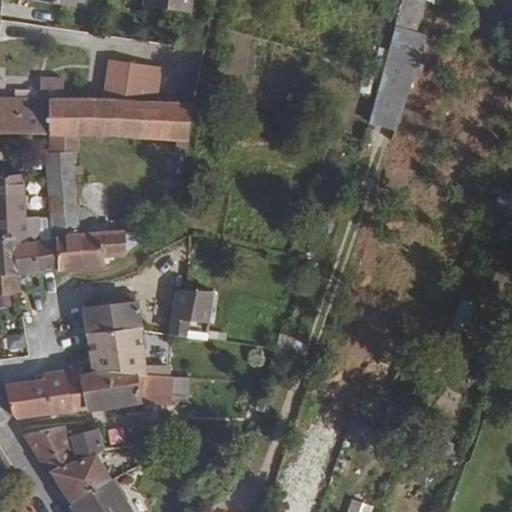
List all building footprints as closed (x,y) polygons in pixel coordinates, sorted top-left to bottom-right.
[(75,9),(76,0),(30,0),(30,2),(75,9)] [(144,0),(143,10),(187,18),(189,0),(144,0)] [(419,34),(427,1),(441,5),(442,0),(401,0),(372,124),(399,130),(422,35),(419,34)] [(102,102),(122,103),(123,61),(101,60),(102,102)] [(122,103),(135,104),(134,61),(123,61),(122,103)] [(37,101),(0,99),(0,136),(47,137),(47,101),(59,101),(60,79),(37,78),(37,101)] [(47,101),(47,137),(72,138),(173,139),(173,157),(177,158),(176,171),(184,171),(188,143),(188,133),(190,110),(135,104),(122,103),(102,102),(59,101),(47,101)] [(48,151),(73,150),(72,138),(47,137),(48,151)] [(48,151),(45,151),(53,241),(80,237),(78,207),(73,150),(48,151)] [(0,240),(13,239),(24,239),(23,181),(0,181),(0,240)] [(53,241),(57,272),(104,264),(103,255),(117,255),(126,252),(126,250),(124,235),(92,238),(89,206),(78,207),(80,237),(53,241)] [(34,243),(13,244),(13,239),(0,240),(0,295),(12,294),(10,274),(38,273),(34,243)] [(53,241),(34,243),(38,273),(57,272),(53,241)] [(87,338),(141,332),(134,289),(133,287),(102,292),(103,302),(82,303),(87,338)] [(177,290),(172,335),(185,337),(188,320),(207,323),(211,294),(177,290)] [(145,362),(141,332),(87,338),(93,375),(129,371),(146,372),(145,362)] [(1,338),(6,354),(25,349),(21,333),(1,338)] [(288,355),(272,352),(254,387),(270,391),(288,355)] [(172,365),(145,362),(146,372),(171,374),(172,365)] [(395,370),(375,362),(362,400),(382,407),(395,370)] [(81,377),(89,408),(137,400),(171,405),(172,400),(186,401),(190,380),(146,372),(129,371),(93,375),(81,377)] [(76,372),(60,374),(71,410),(89,408),(81,377),(76,376),(76,372)] [(60,374),(42,376),(42,381),(5,386),(10,408),(14,418),(71,410),(60,374)] [(74,464),(59,426),(23,435),(45,473),(45,474),(74,464)] [(70,432),(81,462),(103,454),(95,427),(70,432)] [(98,486),(81,462),(74,464),(45,474),(60,501),(98,486)] [(115,511),(98,486),(60,501),(67,511),(115,511)] [(33,511),(25,497),(13,511),(33,511)] [(371,511),(374,504),(353,498),(349,511),(371,511)]
